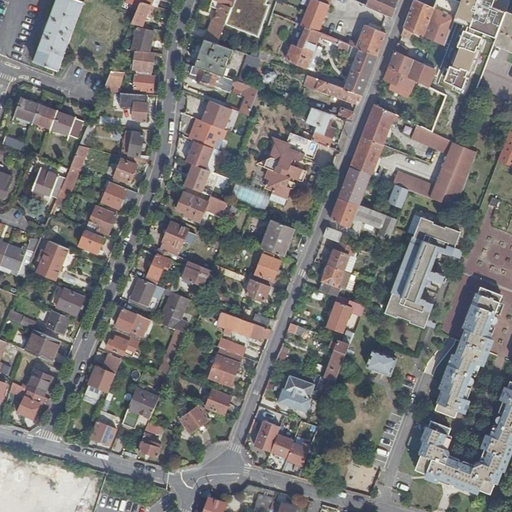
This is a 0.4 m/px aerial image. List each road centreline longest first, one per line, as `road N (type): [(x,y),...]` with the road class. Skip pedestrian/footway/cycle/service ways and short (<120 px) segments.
road 1 (residential): [(226,469),(407,0)]
road 2 (residential): [(189,0),(172,42),(156,163),(45,444)]
road 3 (residential): [(378,511),(226,469)]
road 4 (residential): [(378,511),(425,379)]
road 5 (residential): [(177,480),(45,444)]
